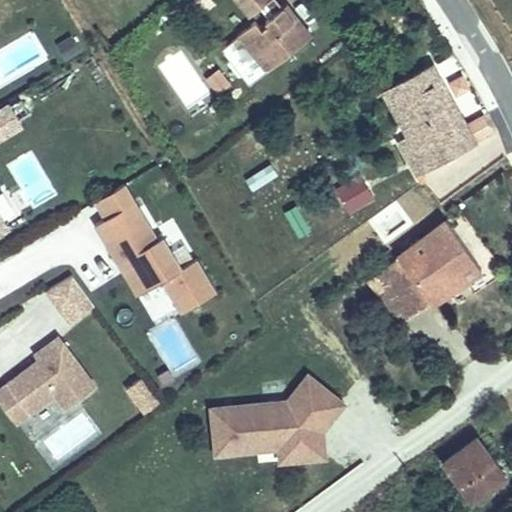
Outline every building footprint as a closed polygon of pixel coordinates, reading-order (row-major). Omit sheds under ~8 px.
[(178,0),(187,8),(195,0),(178,0)] [(269,0),(237,0),(250,16),(262,6),(269,0)] [(283,7),(277,0),(269,0),(262,6),(270,16),(283,7)] [(269,72),(313,38),(297,17),(293,20),(283,7),(270,16),(266,20),(269,24),(262,29),(256,21),(239,33),(269,72)] [(452,131),(429,89),(442,82),(432,64),(389,88),(432,165),(474,141),(465,124),(452,131)] [(206,79),(217,95),(232,85),(220,69),(206,79)] [(465,124),(442,82),(429,89),(452,131),(465,124)] [(0,138),(22,125),(9,104),(0,109),(0,138)] [(488,134),(479,116),(465,124),(474,141),(488,134)] [(271,164),(245,179),(252,192),(279,176),(271,164)] [(351,214),(376,200),(362,176),(338,189),(351,214)] [(105,218),(135,200),(125,183),(95,201),(105,218)] [(158,238),(135,200),(105,218),(95,224),(118,263),(127,258),(130,264),(126,267),(141,292),(162,280),(182,313),(217,292),(196,258),(181,267),(163,235),(158,238)] [(0,234),(8,229),(0,215),(0,234)] [(433,303),(481,268),(447,220),(367,277),(401,323),(432,301),(433,303)] [(94,304),(72,275),(46,290),(70,323),(94,304)] [(150,336),(171,372),(195,359),(175,322),(150,336)] [(40,359),(63,342),(58,336),(35,353),(40,359)] [(95,386),(63,342),(40,359),(7,383),(29,413),(55,393),(66,408),(95,386)] [(326,456),(323,430),(324,429),(317,423),(338,397),(308,374),(288,400),(212,407),(216,448),(300,439),(303,459),(326,456)] [(157,402),(139,378),(127,387),(145,411),(157,402)] [(29,413),(7,383),(0,388),(0,398),(17,422),(29,413)] [(324,429),(345,403),(338,397),(317,423),(324,429)] [(505,475),(494,459),(477,436),(444,460),(472,499),(505,475)] [(303,459),(300,439),(216,448),(217,453),(279,447),(281,461),(303,459)] [(511,469),(511,467),(501,453),(494,459),(505,475),(511,469)]
